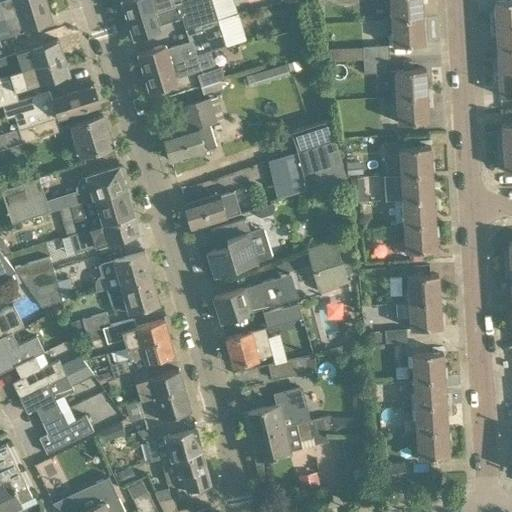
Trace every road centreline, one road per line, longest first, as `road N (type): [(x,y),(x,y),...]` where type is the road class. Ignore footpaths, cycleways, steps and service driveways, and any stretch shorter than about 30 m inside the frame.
road 1 (residential): [(239,511),(203,360),(93,0)]
road 2 (residential): [(494,511),(464,208)]
road 3 (residential): [(464,208),(453,0)]
